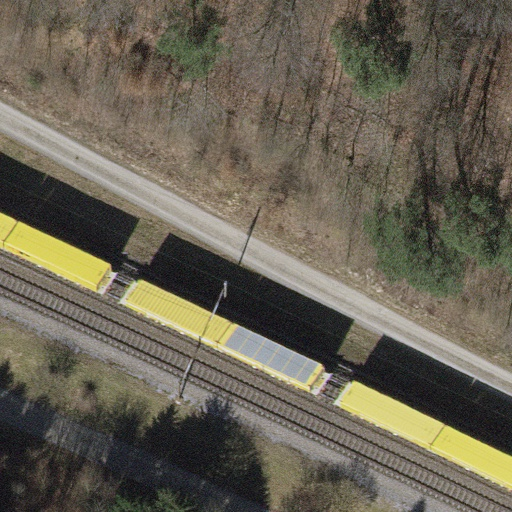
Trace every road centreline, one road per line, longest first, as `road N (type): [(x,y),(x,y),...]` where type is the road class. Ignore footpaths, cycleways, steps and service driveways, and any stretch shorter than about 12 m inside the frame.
road 1 (track): [(511,382),(0,117)]
road 2 (track): [(0,406),(229,511)]
